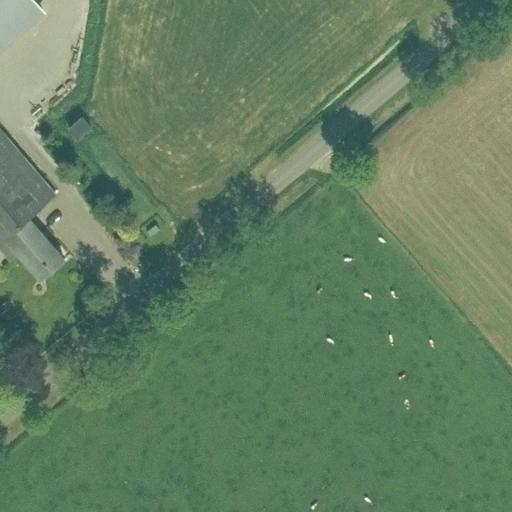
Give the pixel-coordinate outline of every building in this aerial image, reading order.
[(0,0),(0,42),(42,7),(36,0),(0,0)] [(68,120),(82,134),(95,121),(81,108),(68,120)] [(0,238),(12,229),(24,218),(55,194),(0,129),(0,238)] [(41,277),(64,257),(42,231),(38,234),(24,218),(12,229),(25,245),(18,251),(41,277)] [(74,246),(85,233),(77,226),(65,239),(74,246)]
